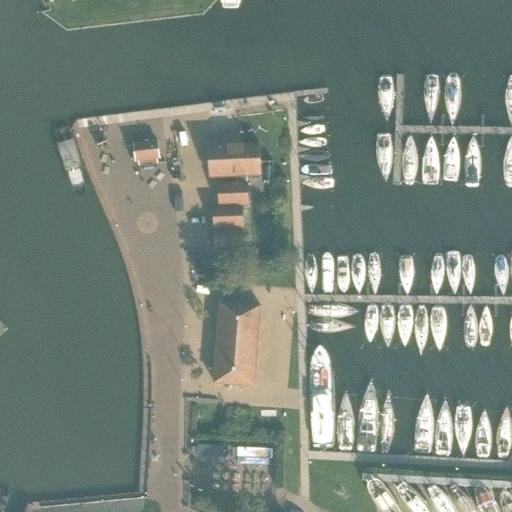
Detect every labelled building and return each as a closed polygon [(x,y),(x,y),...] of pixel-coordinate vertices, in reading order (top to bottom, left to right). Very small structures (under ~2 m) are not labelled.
[(135,161),(159,158),(157,142),(133,145),(135,161)] [(260,175),(259,145),(239,146),(239,143),(213,144),(213,147),(209,147),(210,177),(236,176),(236,184),(219,185),(220,208),(214,208),(216,252),(243,251),(241,205),(247,205),(247,184),(246,184),(246,176),(260,175)] [(220,303),(214,383),(254,386),(260,306),(220,303)] [(195,459),(223,460),(224,446),(195,445),(195,459)] [(229,465),(264,466),(265,449),(230,447),(229,465)]
